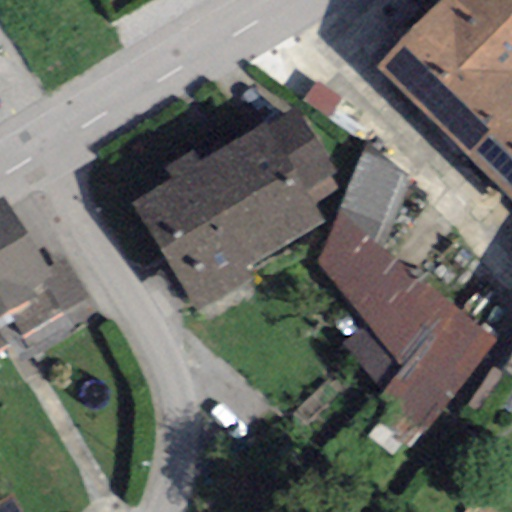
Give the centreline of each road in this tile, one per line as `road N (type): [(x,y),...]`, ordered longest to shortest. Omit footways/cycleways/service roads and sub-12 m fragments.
road 1 (residential): [(162,511),(171,492),(173,417),(146,346),(41,154)]
road 2 (tertiary): [(41,154),(293,0)]
